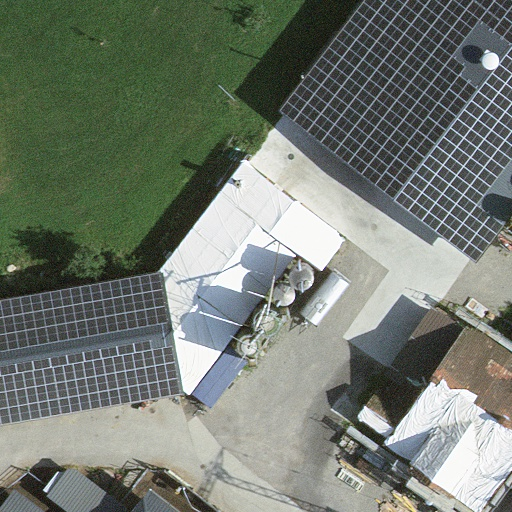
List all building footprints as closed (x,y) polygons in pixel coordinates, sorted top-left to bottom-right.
[(511,0),(368,0),(163,276),(0,307),(0,420),(184,386),(249,339),(320,244),(343,262),(511,35),(511,0)] [(511,457),(511,365),(442,319),(365,432),(477,509),(511,457)] [(86,511),(99,511),(114,494),(69,458),(49,482),(86,511)] [(0,511),(65,511),(23,477),(0,504),(0,511)] [(124,511),(132,504),(121,494),(104,511),(124,511)]
